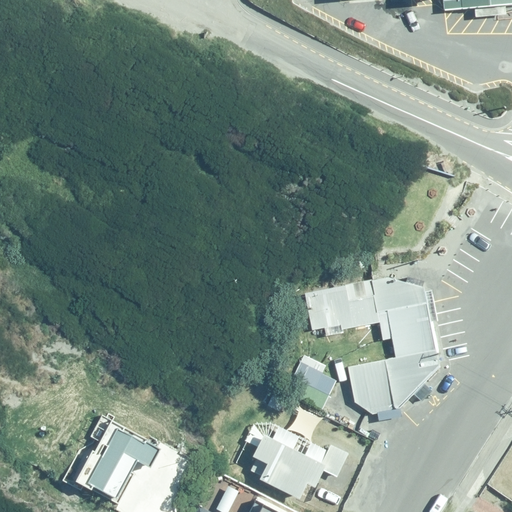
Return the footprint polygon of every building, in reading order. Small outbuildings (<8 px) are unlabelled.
[(511,3),(511,0),(443,0),(445,9),(511,3)] [(434,368),(415,266),(302,287),(311,334),(385,321),(391,356),(344,364),(350,400),(368,414),(394,414),(434,368)] [(324,364),(302,354),(290,377),(299,381),(292,395),(321,409),(335,379),(321,372),(324,364)] [(150,462),(160,443),(146,435),(144,438),(132,432),(133,430),(125,426),(124,427),(122,426),(124,423),(113,418),(114,417),(108,414),(93,443),(79,450),(63,479),(81,490),(83,486),(129,510),(127,511),(147,511),(138,507),(143,497),(139,496),(149,478),(129,468),(136,455),(150,462)] [(319,461),(263,431),(250,455),(265,463),(258,476),(299,499),(308,481),(315,485),(323,470),(337,477),(350,454),(328,443),(319,461)] [(285,511),(255,497),(247,511),(224,511),(220,510),(219,511),(285,511)]
